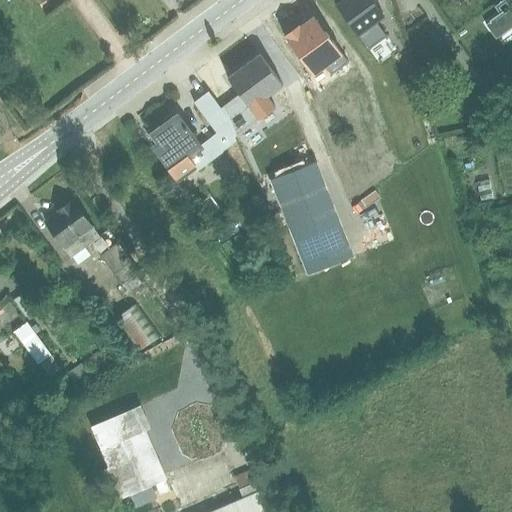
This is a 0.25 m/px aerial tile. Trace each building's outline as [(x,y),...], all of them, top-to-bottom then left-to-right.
[(376,23),(391,12),(381,0),(341,0),(336,4),(369,48),(386,36),(376,23)] [(511,50),(511,6),(510,5),(482,25),(504,56),(511,50)] [(248,107),(283,80),(259,49),(224,75),(248,107)] [(183,178),(241,136),(206,90),(149,132),(183,178)] [(361,261),(322,163),(268,184),(307,283),(361,261)] [(73,256),(101,235),(73,196),(44,217),(73,256)] [(113,230),(85,253),(94,264),(122,242),(113,230)] [(124,285),(150,283),(148,246),(122,247),(124,285)] [(155,339),(136,315),(112,334),(131,358),(155,339)] [(47,325),(32,336),(53,366),(68,355),(47,325)] [(102,485),(114,511),(131,511),(174,491),(173,490),(144,430),(149,427),(141,412),(97,433),(119,477),(102,485)] [(275,511),(265,487),(210,511),(275,511)]
